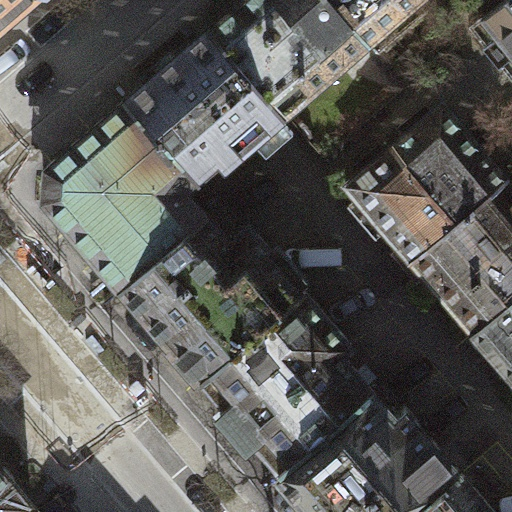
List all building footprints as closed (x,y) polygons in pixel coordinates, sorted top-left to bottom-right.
[(0,0),(0,17),(19,0),(0,0)] [(368,38),(335,0),(239,0),(209,25),(282,110),(368,38)] [(335,0),(368,38),(412,0),(335,0)] [(511,0),(501,0),(482,16),(511,52),(511,0)] [(282,110),(209,25),(126,96),(195,177),(221,155),(225,160),(282,110)] [(207,212),(185,187),(195,177),(126,96),(45,167),(43,195),(122,286),(207,212)] [(505,181),(440,104),(390,146),(456,223),(505,181)] [(456,223),(390,146),(347,183),(412,260),(456,223)] [(456,223),(412,260),(474,332),(511,300),(511,188),(505,181),(456,223)] [(207,212),(122,286),(201,376),(305,287),(248,221),(229,237),(207,212)] [(371,386),(340,350),(351,340),(305,287),(201,376),(226,405),(218,412),(243,442),(251,435),(278,466),(371,386)] [(511,300),(474,332),(511,376),(511,300)] [(409,511),(460,469),(404,404),(394,413),(371,386),(278,466),(306,499),(297,507),(301,511),(409,511)] [(0,511),(21,511),(31,504),(0,467),(0,511)] [(497,511),(460,469),(409,511),(497,511)]
